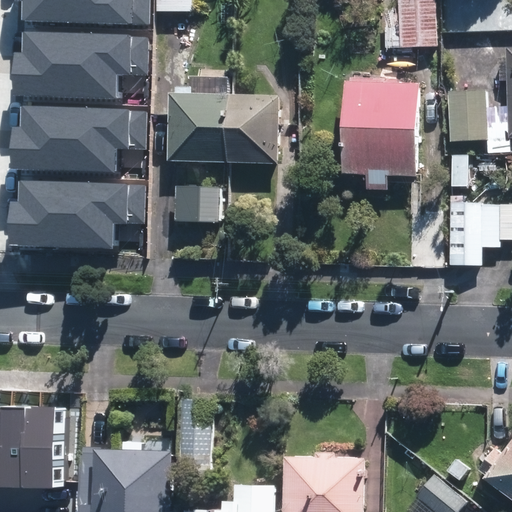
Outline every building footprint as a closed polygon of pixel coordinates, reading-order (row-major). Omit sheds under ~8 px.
[(9,0),(10,14),(116,13),(116,0),(9,0)] [(206,0),(164,0),(164,13),(207,14),(206,0)] [(437,49),(434,0),(398,0),(400,50),(437,49)] [(442,0),(444,36),(494,34),(493,0),(442,0)] [(118,33),(11,30),(10,51),(0,51),(0,86),(104,89),(105,62),(117,62),(118,33)] [(336,98),(338,57),(297,55),(295,97),(336,98)] [(418,89),(344,87),(342,179),(367,179),(367,194),(386,194),(387,180),(416,181),(418,89)] [(488,143),(484,93),(447,95),(450,145),(488,143)] [(278,100),(169,98),(168,165),(277,167),(278,100)] [(115,105),(8,103),(8,121),(0,121),(0,160),(97,162),(97,137),(114,137),(115,105)] [(116,178),(4,175),(4,190),(0,190),(0,252),(98,255),(99,218),(115,218),(116,178)] [(221,191),(176,189),(174,225),(220,227),(221,191)] [(511,243),(511,208),(452,207),(450,268),(480,269),(481,249),(500,249),(500,244),(511,243)] [(178,476),(211,478),(215,403),(182,401),(178,476)] [(511,507),(511,439),(500,456),(491,449),(482,461),(490,467),(478,483),(511,507)] [(0,511),(55,511),(56,449),(0,448),(0,511)] [(168,511),(170,453),(101,451),(101,449),(82,448),(80,511),(168,511)] [(280,511),(364,511),(366,461),(334,460),(334,454),(315,454),(315,460),(282,459),(280,511)] [(467,471),(455,461),(446,471),(458,482),(467,471)] [(457,511),(466,502),(433,476),(416,498),(433,511),(457,511)] [(273,511),(274,487),(232,486),(232,502),(219,502),(219,511),(218,511),(185,511),(184,511),(273,511)]
